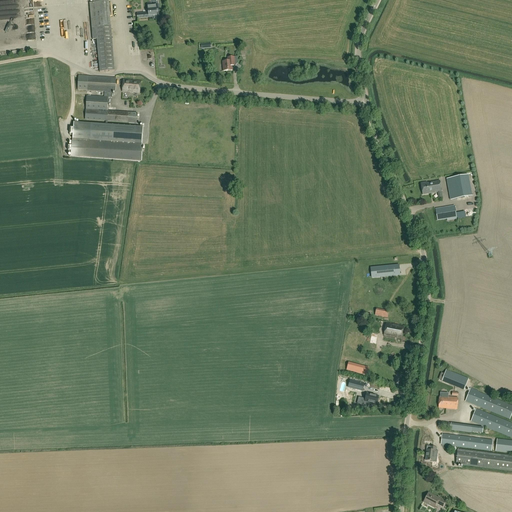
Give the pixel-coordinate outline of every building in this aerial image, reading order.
[(109,0),(92,0),(99,73),(115,70),(109,0)] [(137,18),(150,17),(150,16),(156,15),(156,12),(158,12),(157,5),(151,5),(151,4),(147,4),(148,13),(137,14),(137,18)] [(143,46),(143,61),(153,61),(153,58),(155,57),(155,46),(143,46)] [(223,71),(232,71),(232,63),(234,63),(234,57),(229,57),(229,59),(227,61),(223,61),(223,71)] [(107,121),(114,121),(136,123),(137,113),(108,111),(109,98),(112,98),(112,92),(115,92),(116,78),(88,77),(78,76),(78,90),(87,91),(107,92),(107,97),(87,96),(85,119),(106,121),(105,125),(107,125),(107,121)] [(141,81),(123,79),(122,92),(140,94),(141,81)] [(68,153),(72,153),(71,157),(141,162),(143,127),(107,125),(105,125),(74,123),(73,128),(70,128),(69,135),(73,136),(72,147),(69,146),(68,153)] [(447,179),(451,200),(470,196),(466,175),(447,179)] [(422,195),(441,192),(439,181),(427,183),(427,182),(420,183),(422,195)] [(454,206),(435,210),(437,221),(456,217),(454,206)] [(397,263),(399,273),(410,271),(408,261),(397,263)] [(395,265),(374,267),(375,278),(381,277),(381,276),(385,275),(385,277),(396,276),(395,265)] [(383,335),(401,339),(403,327),(386,324),(383,335)] [(376,345),(378,335),(375,334),(371,333),(370,343),(376,345)] [(446,383),(450,372),(446,370),(442,381),(446,383)] [(468,379),(455,374),(451,385),(464,390),(468,379)] [(364,384),(350,380),(348,388),(362,392),(364,384)] [(511,413),(511,406),(470,389),(465,401),(510,419),(511,413)] [(379,397),(366,393),(365,399),(362,399),(361,405),(367,406),(368,403),(377,405),(379,397)] [(458,398),(439,397),(438,408),(457,409),(458,398)] [(511,424),(475,410),(471,421),(511,437),(511,424)] [(472,426),(439,422),(438,427),(450,429),(450,430),(471,433),(472,426)] [(441,445),(445,450),(451,451),(452,446),(491,451),(492,441),(442,435),(441,445)] [(511,441),(497,439),(495,451),(511,453),(511,441)] [(437,451),(438,447),(433,446),(433,450),(426,450),(425,461),(438,462),(439,451),(437,451)] [(456,465),(511,471),(511,456),(457,449),(456,465)] [(438,498),(428,493),(426,498),(426,499),(424,503),(425,502),(429,504),(428,505),(434,508),(436,504),(442,507),(446,501),(438,497),(438,498)]
